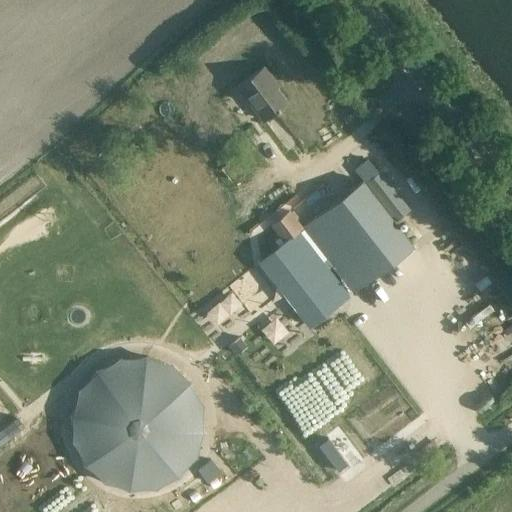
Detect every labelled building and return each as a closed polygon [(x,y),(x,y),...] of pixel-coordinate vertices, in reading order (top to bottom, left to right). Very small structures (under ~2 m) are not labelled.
[(218,67),(245,41),(235,30),(208,56),(218,67)] [(272,80),(274,78),(265,67),(238,87),(263,120),(288,101),(272,80)] [(384,152),(388,157),(394,152),(390,147),(384,152)] [(363,180),(303,227),(353,292),(359,288),(386,266),(392,262),(414,245),(363,180)] [(272,226),(285,241),(302,228),(289,212),(272,226)] [(311,327),(351,297),(301,231),(261,262),(311,327)] [(240,336),(229,345),(236,354),(247,346),(240,336)] [(132,486),(153,484),(181,473),(200,453),(207,426),(202,412),(205,402),(196,381),(174,360),(145,352),(129,353),(101,365),(80,387),(73,412),(75,432),(86,459),(107,479),(132,486)] [(458,377),(468,409),(487,403),(478,372),(458,377)] [(376,455),(423,427),(410,407),(363,435),(376,455)] [(348,464),(328,438),(319,445),(339,471),(348,464)]
